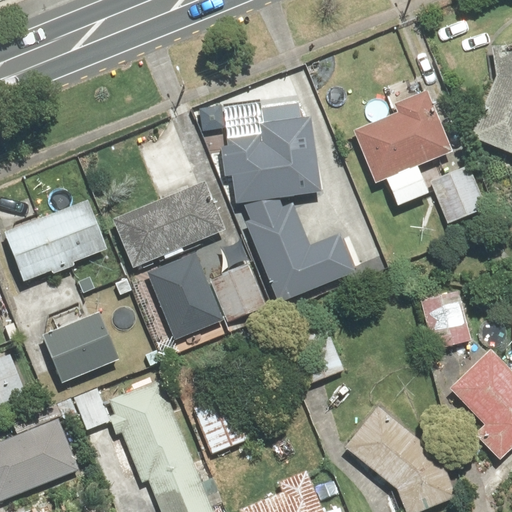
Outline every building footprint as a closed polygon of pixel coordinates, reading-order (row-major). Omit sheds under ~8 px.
[(511,46),(488,50),(493,82),(469,142),(511,159),(511,46)] [(396,114),(350,133),(372,187),(452,155),(426,93),(392,107),(396,114)] [(227,144),(235,201),(322,189),(311,112),(283,116),(284,123),(259,127),(261,139),(227,144)] [(471,164),(433,183),(454,226),(493,208),(471,164)] [(131,272),(223,232),(201,182),(109,221),(131,272)] [(293,198),(247,217),(280,298),(353,268),(338,233),(312,244),(293,198)] [(20,286),(104,253),(84,203),(0,236),(20,286)] [(201,252),(155,270),(180,332),(226,314),(201,252)] [(439,285),(419,291),(436,354),(476,343),(462,292),(442,297),(439,285)] [(107,315),(53,335),(69,379),(123,359),(107,315)] [(331,323),(291,336),(307,388),(347,376),(331,323)] [(511,376),(489,353),(450,391),(483,425),(473,435),(498,461),(511,448),(511,376)] [(17,354),(0,360),(0,412),(35,399),(17,354)] [(211,511),(158,381),(107,401),(113,417),(107,420),(114,437),(120,435),(141,485),(148,482),(159,511),(211,511)] [(242,393),(196,409),(213,455),(259,439),(242,393)] [(342,450),(395,493),(402,511),(425,511),(454,501),(438,460),(376,409),(342,450)] [(0,505),(78,473),(57,420),(0,443),(0,505)] [(281,497),(241,511),(322,511),(308,473),(277,485),(281,497)]
